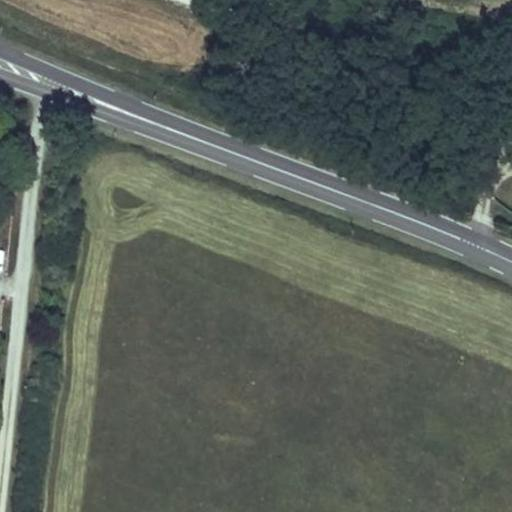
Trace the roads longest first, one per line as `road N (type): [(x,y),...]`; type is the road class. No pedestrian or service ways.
road 1 (secondary): [(194,139),(511,263)]
road 2 (secondary): [(194,139),(0,51)]
road 3 (secondary): [(0,75),(194,139)]
